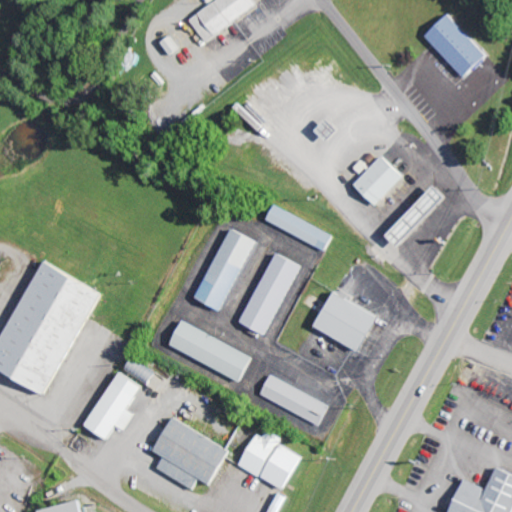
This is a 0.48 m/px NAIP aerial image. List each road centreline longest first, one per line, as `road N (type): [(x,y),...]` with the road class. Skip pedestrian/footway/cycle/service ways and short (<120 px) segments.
road 1 (secondary): [(353,511),(511,220)]
road 2 (residential): [(509,226),(471,191),(320,0)]
road 3 (residential): [(145,511),(0,406)]
